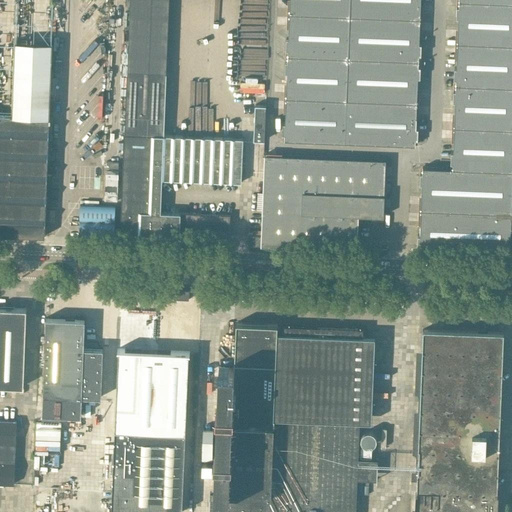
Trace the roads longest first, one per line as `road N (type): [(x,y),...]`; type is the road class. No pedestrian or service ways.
road 1 (tertiary): [(395,267),(0,252)]
road 2 (unclassified): [(399,150),(433,151),(438,0)]
road 3 (unclassified): [(274,0),(268,145),(303,146)]
